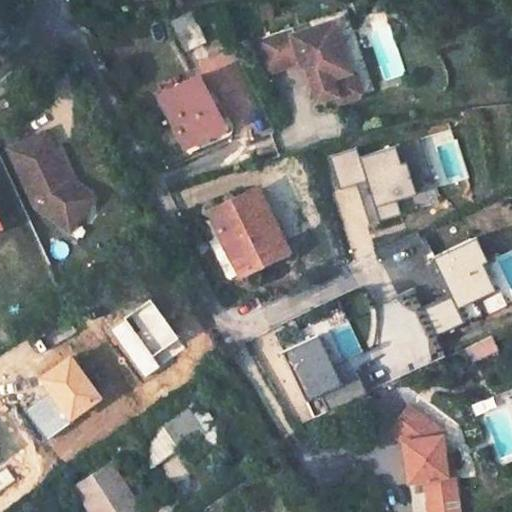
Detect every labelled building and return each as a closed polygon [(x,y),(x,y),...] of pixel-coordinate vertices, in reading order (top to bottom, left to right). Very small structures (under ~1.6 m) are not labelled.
[(272,4),(260,6),(262,18),(273,17),(272,4)] [(190,11),(172,20),(185,48),(204,39),(190,11)] [(286,26),(251,39),(266,67),(296,60),(302,63),(315,98),(331,93),(334,100),(353,93),(356,86),(350,70),(344,67),(333,36),(328,38),(322,21),(288,33),(286,26)] [(198,75),(158,95),(184,146),(224,126),(198,75)] [(46,132),(9,149),(36,207),(71,231),(89,203),(74,193),(68,179),(46,132)] [(392,164),(387,148),(353,158),(360,183),(368,210),(374,208),(394,202),(409,198),(398,162),(392,164)] [(353,158),(350,150),(327,156),(336,190),(360,183),(353,158)] [(80,188),(68,179),(74,193),(89,203),(94,197),(80,188)] [(254,192),(211,214),(239,272),(283,251),(254,192)] [(371,254),(364,199),(342,202),(349,257),(371,254)] [(378,221),(398,216),(394,202),(374,208),(378,221)] [(473,236),(427,259),(445,295),(419,308),(434,336),(463,322),(456,309),(493,290),(480,264),(486,262),(473,236)] [(511,250),(494,259),(511,296),(511,250)] [(178,338),(150,299),(124,317),(126,320),(112,330),(145,376),(159,367),(152,356),(178,338)] [(462,348),(469,363),(495,351),(488,336),(462,348)] [(312,337),(280,352),(303,402),(318,395),(335,387),(312,337)] [(13,351),(0,357),(0,368),(17,360),(13,351)] [(103,399),(70,354),(37,378),(50,395),(28,410),(48,438),(103,399)] [(365,396),(357,377),(335,387),(318,395),(326,414),(365,396)] [(398,449),(401,472),(405,472),(407,482),(418,480),(422,502),(450,497),(444,456),(438,457),(435,437),(427,438),(424,420),(406,406),(383,437),(398,449)] [(189,408),(163,425),(179,448),(204,431),(189,408)] [(439,431),(424,420),(427,438),(435,437),(439,431)] [(163,425),(137,443),(152,466),(179,448),(163,425)] [(72,484),(89,511),(136,511),(140,510),(108,461),(72,484)] [(451,511),(450,497),(422,502),(423,511),(451,511)]
